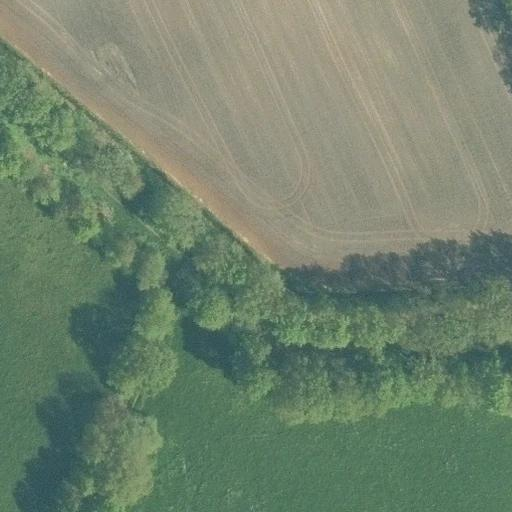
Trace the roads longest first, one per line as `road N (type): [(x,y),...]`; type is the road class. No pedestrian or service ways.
road 1 (track): [(511,330),(328,337),(285,328),(0,100)]
road 2 (track): [(87,511),(176,284),(198,266)]
